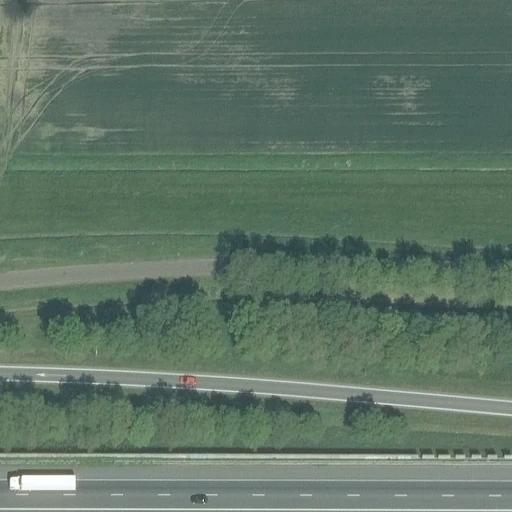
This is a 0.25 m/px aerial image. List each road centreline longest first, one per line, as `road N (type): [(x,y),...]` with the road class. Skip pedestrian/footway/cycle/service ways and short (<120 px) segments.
road 1 (motorway): [(511,412),(222,384),(0,378)]
road 2 (unclassified): [(511,270),(232,260),(0,282)]
road 3 (motorway): [(511,491),(0,486)]
